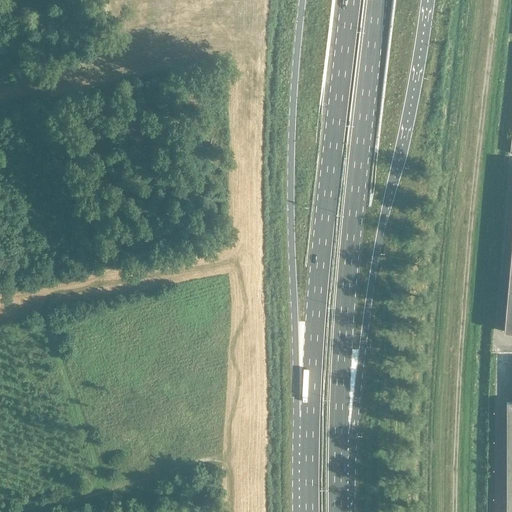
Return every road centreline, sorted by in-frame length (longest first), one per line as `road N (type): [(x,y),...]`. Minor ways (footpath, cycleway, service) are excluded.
road 1 (track): [(496,0),(465,284),(454,511)]
road 2 (trunk): [(341,426),(428,0)]
road 3 (trunk): [(341,426),(376,0)]
road 4 (trunk): [(347,0),(307,416)]
road 5 (trunk): [(301,0),(289,202),(307,416)]
